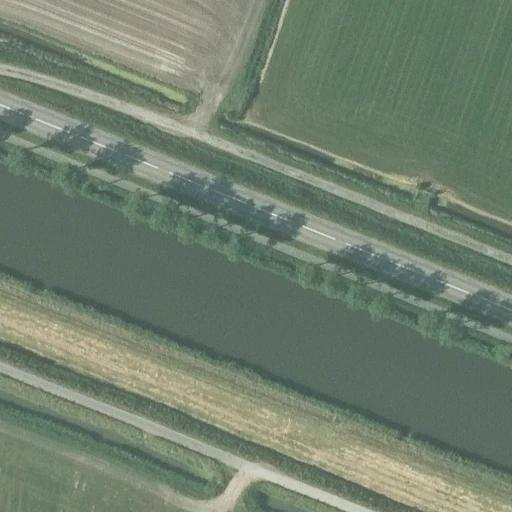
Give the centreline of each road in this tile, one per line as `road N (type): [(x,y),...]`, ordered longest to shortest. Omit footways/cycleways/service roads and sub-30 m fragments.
road 1 (primary): [(511,310),(0,105)]
road 2 (track): [(511,263),(153,118),(0,71)]
road 3 (unclassified): [(354,511),(0,367)]
